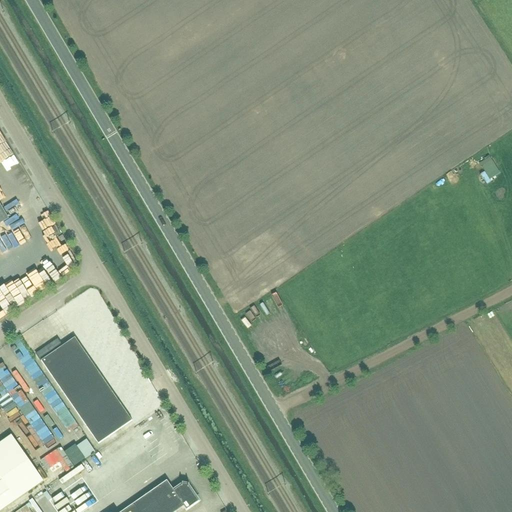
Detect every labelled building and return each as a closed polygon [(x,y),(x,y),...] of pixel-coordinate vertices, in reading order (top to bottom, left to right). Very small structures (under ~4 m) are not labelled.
[(475,161),(480,167),(491,160),(486,154),(475,161)] [(483,183),(487,181),(482,171),(477,174),(483,183)] [(0,224),(8,219),(0,205),(0,224)] [(132,421),(75,338),(62,346),(58,340),(37,355),(98,445),(132,421)] [(74,425),(44,381),(33,388),(63,432),(74,425)] [(142,418),(154,408),(147,400),(135,409),(142,418)] [(163,414),(151,422),(154,427),(166,419),(163,414)] [(150,445),(157,455),(167,448),(146,418),(113,441),(119,451),(131,443),(138,454),(150,445)] [(65,433),(69,438),(78,432),(74,427),(65,433)] [(0,511),(43,482),(11,436),(0,444),(0,511)] [(52,453),(57,450),(49,439),(45,442),(52,453)] [(41,489),(54,511),(67,511),(71,510),(72,511),(108,490),(94,468),(106,461),(101,452),(41,489)] [(174,491),(167,481),(122,511),(176,511),(184,507),(187,510),(199,502),(189,487),(189,484),(182,483),(182,486),(174,491)]
